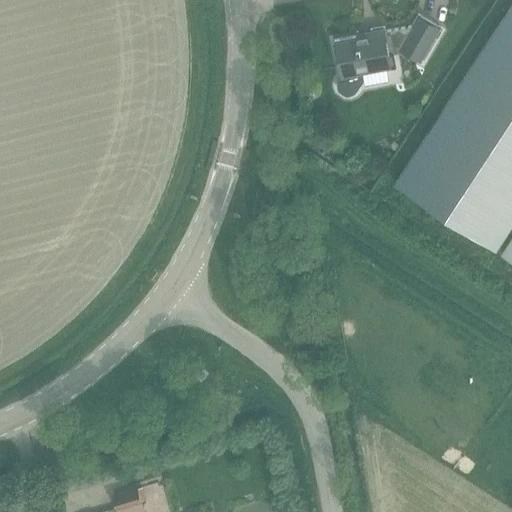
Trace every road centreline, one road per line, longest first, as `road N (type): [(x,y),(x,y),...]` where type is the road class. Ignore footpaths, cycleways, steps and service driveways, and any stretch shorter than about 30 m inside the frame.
road 1 (secondary): [(172,292),(227,159),(240,81),(238,0)]
road 2 (tertiary): [(334,511),(311,409),(172,292)]
road 3 (secondary): [(0,427),(97,368),(172,292)]
